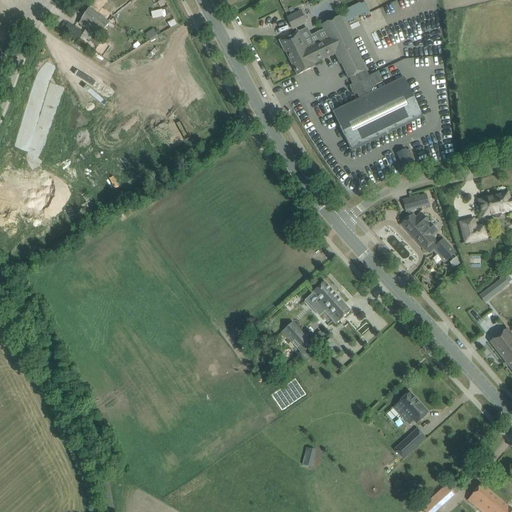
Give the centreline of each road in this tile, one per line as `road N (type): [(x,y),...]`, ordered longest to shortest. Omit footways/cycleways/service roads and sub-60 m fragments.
road 1 (secondary): [(340,226),(305,188),(201,0)]
road 2 (unclassified): [(109,511),(101,478),(0,277)]
road 3 (secondary): [(511,416),(340,226)]
road 4 (unclassified): [(340,226),(385,194),(511,160)]
road 5 (unclassified): [(0,108),(52,0)]
